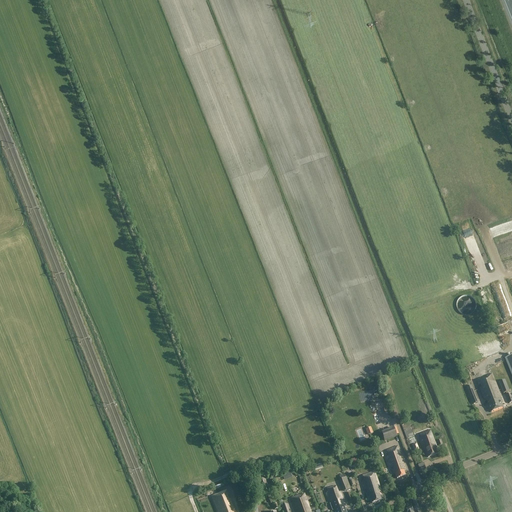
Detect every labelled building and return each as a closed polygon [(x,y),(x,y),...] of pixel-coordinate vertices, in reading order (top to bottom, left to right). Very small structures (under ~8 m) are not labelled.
[(461,225),(464,234),(473,231),(470,222),(461,225)] [(478,241),(468,246),(470,249),(480,244),(478,241)] [(474,299),(470,296),(464,296),(460,298),(456,302),(456,307),(458,312),(462,315),(467,316),(472,314),(475,309),(476,304),(474,299)] [(482,378),(477,380),(479,385),(481,384),(482,388),(480,388),(485,401),(487,400),(490,406),(489,406),(491,412),(503,408),(501,402),(502,401),(492,374),(487,376),(487,378),(483,380),(482,378)] [(499,383),(504,394),(509,391),(505,380),(499,383)] [(392,428),(380,432),(384,441),(396,436),(392,428)] [(421,439),(420,440),(422,448),(424,447),(428,458),(437,454),(435,448),(436,448),(430,431),(419,435),(421,439)] [(388,456),(386,457),(390,467),(392,466),(393,470),(391,470),(392,473),(394,473),(396,479),(405,475),(403,470),(405,469),(397,446),(386,450),(388,456)] [(362,481),(365,490),(366,489),(367,493),(366,494),(367,498),(370,498),(371,503),(381,500),(378,492),(381,491),(374,471),(362,475),(364,481),(362,481)] [(258,479),(264,494),(270,492),(264,477),(258,479)] [(250,482),(256,497),(262,495),(256,480),(250,482)] [(329,492),(326,493),(332,510),(333,509),(334,511),(336,511),(335,511),(346,511),(345,507),(346,506),(345,504),(343,504),(342,500),(343,500),(341,492),(339,492),(336,485),(328,489),(329,492)] [(228,497),(229,496),(227,491),(212,497),(217,511),(235,511),(230,499),(229,500),(228,497)] [(265,496),(266,500),(269,499),(271,503),(275,502),(272,492),(267,494),(268,495),(265,496)] [(310,511),(304,493),(291,498),(296,511),(310,511)]
